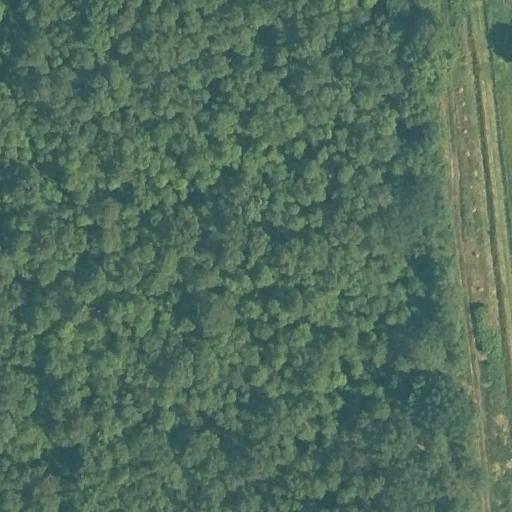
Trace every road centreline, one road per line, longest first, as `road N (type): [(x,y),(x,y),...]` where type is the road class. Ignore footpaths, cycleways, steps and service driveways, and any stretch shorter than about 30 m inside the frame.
road 1 (track): [(446,0),(501,511)]
road 2 (track): [(480,0),(511,287)]
